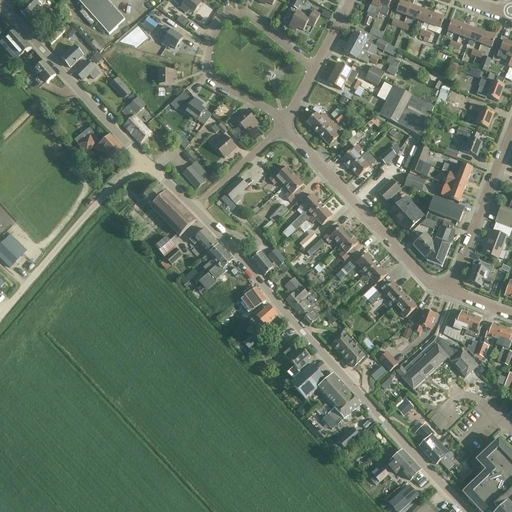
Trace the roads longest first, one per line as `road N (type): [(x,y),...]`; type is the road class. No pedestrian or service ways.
road 1 (tertiary): [(468,511),(144,159)]
road 2 (residential): [(283,125),(210,75),(214,33),(229,16),(249,17),(313,69)]
road 3 (residential): [(446,293),(425,282),(283,125)]
road 4 (unclassified): [(0,323),(144,159)]
road 5 (tertiary): [(144,159),(0,1)]
road 6 (residential): [(446,293),(511,125)]
